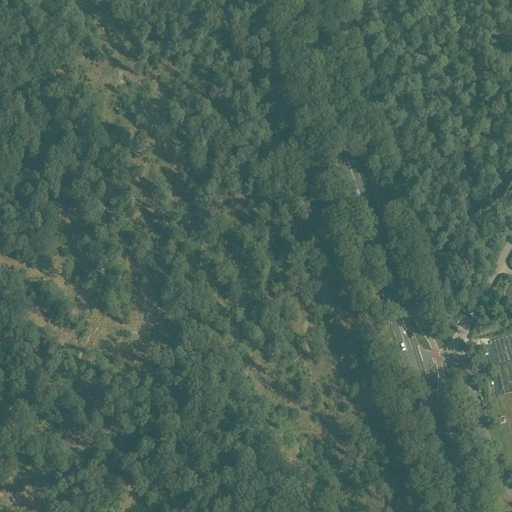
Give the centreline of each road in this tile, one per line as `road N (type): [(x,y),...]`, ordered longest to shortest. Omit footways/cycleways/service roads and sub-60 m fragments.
road 1 (track): [(0,481),(51,418),(75,372),(96,310),(104,237),(86,144),(55,92),(0,44)]
road 2 (primary): [(413,364),(298,0)]
road 3 (primary): [(456,511),(413,364)]
road 4 (residential): [(511,491),(496,473),(456,350)]
road 5 (unclassified): [(456,350),(511,240)]
